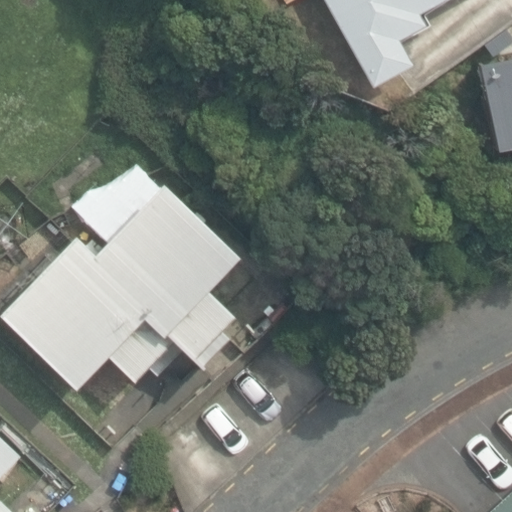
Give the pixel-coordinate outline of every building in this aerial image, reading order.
[(327,0),(373,82),(410,61),(397,36),(423,22),(417,11),(436,0),(327,0)] [(511,53),(476,61),(493,146),(511,142),(511,53)] [(73,233),(0,306),(0,316),(71,386),(101,352),(132,382),(171,341),(190,360),(230,314),(205,288),(239,256),(164,178),(92,251),(73,233)] [(0,468),(18,449),(0,432),(0,511),(10,511),(0,501),(0,468)] [(511,511),(511,493),(491,511),(511,511)]
